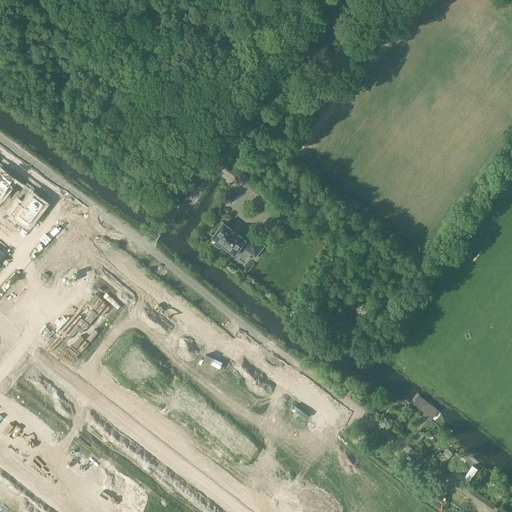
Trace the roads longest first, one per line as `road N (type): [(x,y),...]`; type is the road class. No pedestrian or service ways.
road 1 (unclassified): [(495,511),(145,246)]
road 2 (residential): [(0,316),(256,511)]
road 3 (unclassified): [(145,246),(214,175),(350,0)]
